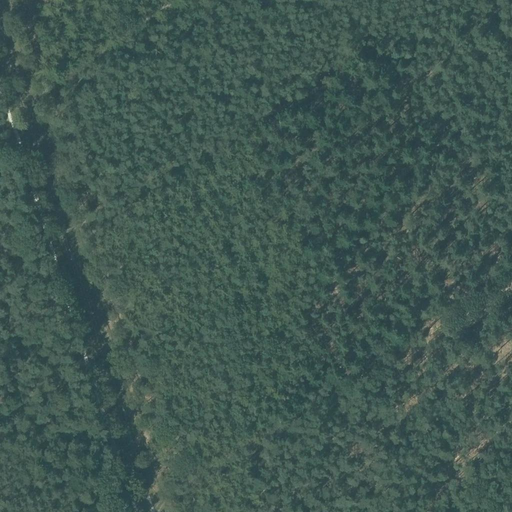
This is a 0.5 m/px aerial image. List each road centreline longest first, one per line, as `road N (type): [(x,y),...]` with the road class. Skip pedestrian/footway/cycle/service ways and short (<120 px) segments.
road 1 (unknown): [(496,0),(429,70),(275,109),(151,175),(110,213),(0,262)]
road 2 (unknown): [(8,0),(22,109),(151,511)]
road 3 (track): [(511,259),(226,460)]
road 4 (track): [(511,497),(423,320)]
road 5 (track): [(8,119),(158,13)]
